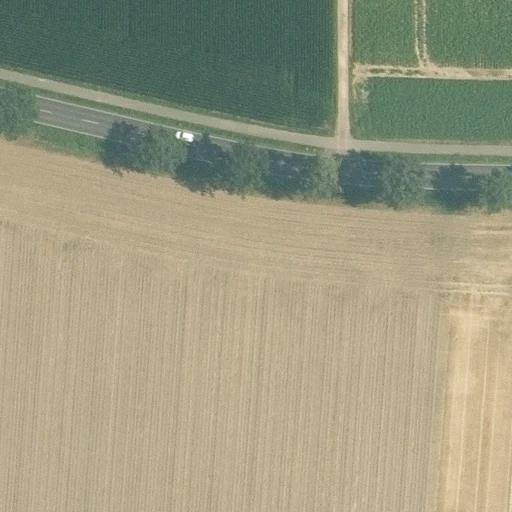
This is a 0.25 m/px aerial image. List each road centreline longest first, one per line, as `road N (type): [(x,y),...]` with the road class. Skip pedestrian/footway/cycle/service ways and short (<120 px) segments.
road 1 (secondary): [(511,180),(280,166),(0,101)]
road 2 (track): [(339,0),(342,174)]
